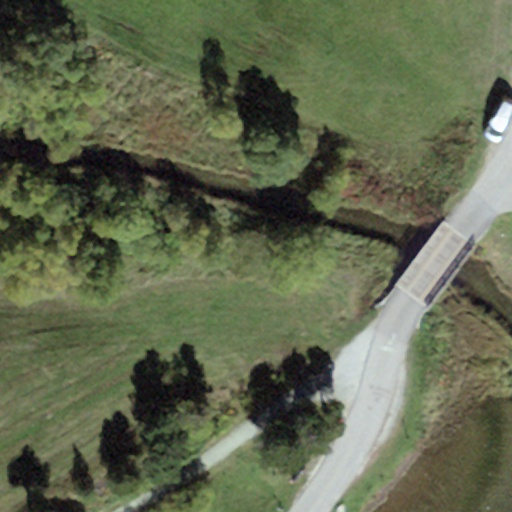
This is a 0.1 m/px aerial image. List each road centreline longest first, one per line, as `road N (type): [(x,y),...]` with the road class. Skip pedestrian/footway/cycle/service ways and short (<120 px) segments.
road 1 (unclassified): [(511,158),(391,326),(363,429),(306,511)]
road 2 (track): [(391,326),(136,511)]
